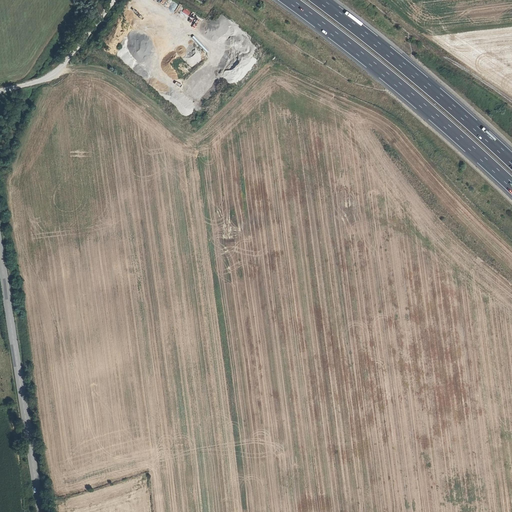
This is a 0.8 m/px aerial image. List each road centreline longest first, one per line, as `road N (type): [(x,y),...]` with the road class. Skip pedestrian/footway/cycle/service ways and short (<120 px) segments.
road 1 (motorway): [(289,0),(511,187)]
road 2 (secondary): [(0,253),(40,511)]
road 3 (motorway): [(511,163),(319,0)]
road 4 (track): [(0,90),(57,71),(113,0)]
